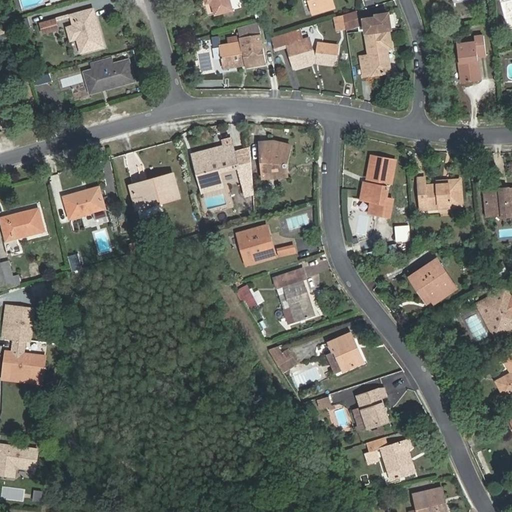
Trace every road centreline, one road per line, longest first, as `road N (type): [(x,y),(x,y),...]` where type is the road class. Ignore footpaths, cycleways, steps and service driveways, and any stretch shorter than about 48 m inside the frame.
road 1 (residential): [(494,511),(435,389),(350,268),(332,211),(335,111)]
road 2 (residential): [(0,163),(189,110)]
road 3 (residential): [(189,110),(335,111)]
road 4 (residential): [(414,130),(419,41),(406,0)]
